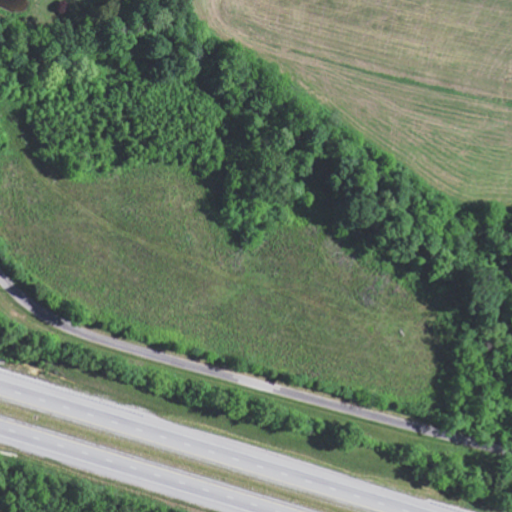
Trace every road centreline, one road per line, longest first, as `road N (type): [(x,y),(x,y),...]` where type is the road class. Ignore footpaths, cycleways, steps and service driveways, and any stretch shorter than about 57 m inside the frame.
road 1 (residential): [(511,453),(113,343),(25,302),(0,272)]
road 2 (motorway): [(417,511),(0,384)]
road 3 (motorway): [(0,424),(285,511)]
